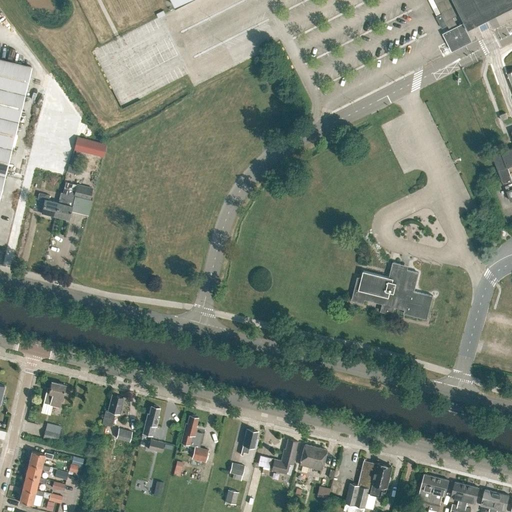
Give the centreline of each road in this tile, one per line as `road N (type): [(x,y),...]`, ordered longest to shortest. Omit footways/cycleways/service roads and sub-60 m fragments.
road 1 (secondary): [(511,469),(33,350)]
road 2 (unclassified): [(197,329),(220,229),(258,167),(469,55)]
road 3 (tertiary): [(455,393),(197,329)]
road 4 (tertiary): [(197,329),(0,280)]
road 5 (residential): [(0,487),(33,350)]
road 6 (unknown): [(303,73),(420,13)]
road 7 (unknown): [(168,50),(177,65),(193,66),(279,24)]
road 8 (unclassified): [(455,393),(490,277)]
